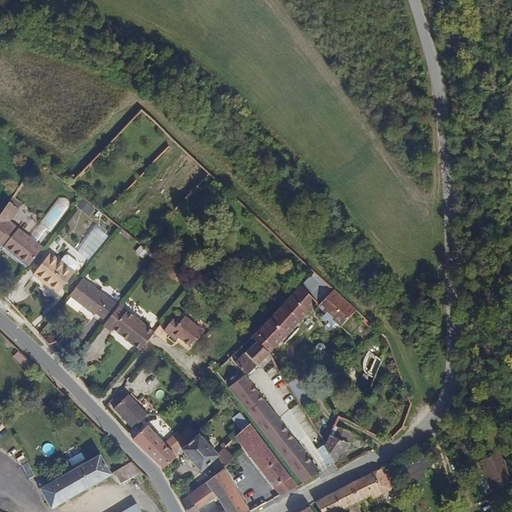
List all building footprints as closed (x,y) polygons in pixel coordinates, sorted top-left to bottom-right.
[(0,241),(1,241),(14,222),(11,219),(23,201),(14,195),(0,214),(0,241)] [(94,206),(84,198),(79,204),(89,212),(94,206)] [(6,244),(19,225),(14,222),(1,241),(6,244)] [(45,244),(19,225),(6,244),(31,261),(45,244)] [(86,256),(105,238),(95,231),(80,251),(86,256)] [(90,259),(107,239),(105,238),(86,256),(90,259)] [(34,263),(47,245),(45,244),(31,261),(34,263)] [(53,285),(71,269),(60,260),(50,253),(33,273),(43,281),(44,279),(53,285)] [(78,261),(68,254),(64,254),(60,260),(71,269),(78,263),(78,261)] [(60,291),(75,271),(74,270),(71,269),(53,285),(60,291)] [(119,305),(108,297),(107,298),(83,278),(70,295),(95,313),(96,312),(106,321),(119,305)] [(53,285),(44,279),(43,281),(51,287),(53,285)] [(272,352),(324,299),(308,283),(255,336),(260,341),(272,352)] [(362,309),(341,289),(340,287),(336,291),(333,289),(328,294),(331,297),(327,302),(349,323),(362,309)] [(141,349),(155,331),(120,303),(119,305),(106,321),(103,325),(112,331),(114,329),(141,349)] [(203,330),(184,315),(181,319),(175,315),(164,329),(176,339),(179,336),(190,345),(203,330)] [(378,324),(371,316),(369,318),(376,325),(378,324)] [(253,370),(272,352),(260,341),(242,358),(253,370)] [(296,379),(283,353),(274,357),(288,383),(296,379)] [(383,373),(390,359),(381,354),(374,368),(383,373)] [(324,471),(275,409),(247,374),(231,387),(265,430),(306,482),(324,471)] [(304,395),(296,379),(288,383),(296,399),(304,395)] [(137,427),(151,413),(129,393),(116,407),(137,427)] [(349,440),(355,431),(338,421),(333,430),(349,440)] [(178,457),(182,445),(188,440),(179,431),(167,443),(150,426),(136,440),(164,471),(178,457)] [(299,487),(252,426),(238,438),(282,496),(299,487)] [(336,461),(349,440),(333,430),(321,452),(336,461)] [(222,456),(204,433),(185,448),(203,471),(222,456)] [(511,485),(497,452),(478,461),(492,493),(511,485)] [(100,483),(99,480),(110,473),(99,454),(40,488),(52,507),(88,486),(90,489),(100,483)] [(117,477),(132,469),(135,471),(139,469),(131,461),(113,471),(117,477)] [(323,511),(338,511),(375,494),(377,497),(402,484),(392,465),(321,500),(322,503),(319,501),(318,502),(323,511)] [(147,477),(139,469),(135,471),(146,481),(149,479),(147,477)] [(251,511),(223,469),(206,482),(215,496),(225,510),(226,511),(251,511)] [(215,496),(206,482),(189,494),(191,497),(192,496),(199,508),(215,496)] [(199,508),(192,496),(191,497),(181,502),(186,511),(200,511),(201,511),(199,508)] [(143,511),(139,502),(136,503),(119,511),(143,511)]
